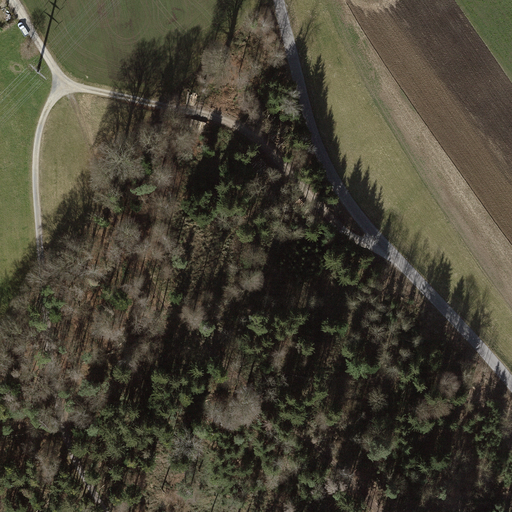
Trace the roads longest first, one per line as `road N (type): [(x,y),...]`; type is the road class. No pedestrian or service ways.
road 1 (track): [(104,511),(53,392),(33,160),(59,76),(208,114),(280,151),(328,218),(390,256)]
road 2 (tertiary): [(279,0),(297,92),(329,172),(390,256),(511,385)]
